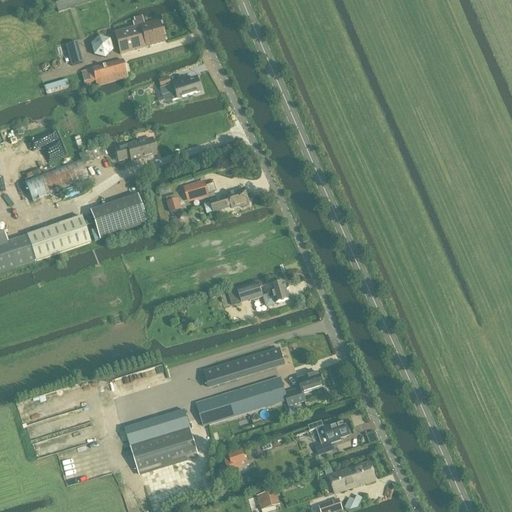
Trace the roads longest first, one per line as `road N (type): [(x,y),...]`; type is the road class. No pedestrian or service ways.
road 1 (residential): [(418,511),(186,0)]
road 2 (secondary): [(468,511),(241,0)]
